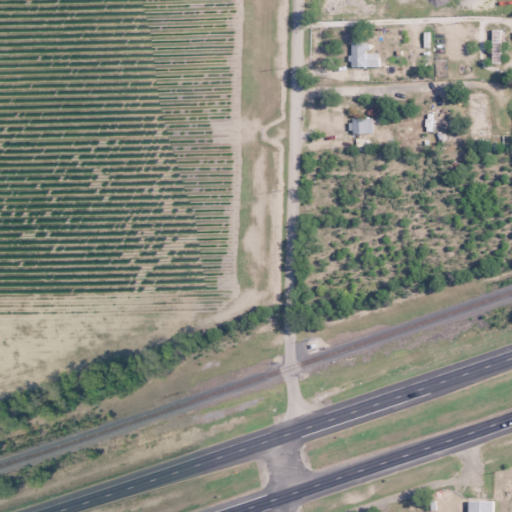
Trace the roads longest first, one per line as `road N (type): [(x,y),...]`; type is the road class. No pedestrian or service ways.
road 1 (trunk): [(511,357),(106,493)]
road 2 (residential): [(289,357),(298,0)]
road 3 (trunk): [(237,511),(511,417)]
